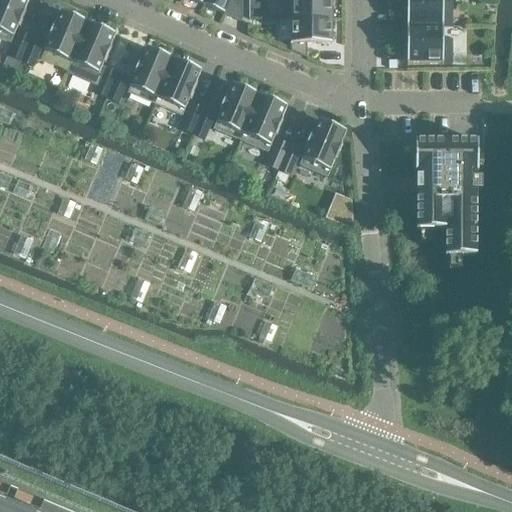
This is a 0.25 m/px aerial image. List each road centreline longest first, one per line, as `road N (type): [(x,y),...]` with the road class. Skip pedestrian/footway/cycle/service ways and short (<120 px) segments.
road 1 (tertiary): [(384,453),(0,298)]
road 2 (residential): [(384,453),(358,103)]
road 3 (residential): [(358,103),(134,17)]
road 4 (tertiary): [(511,504),(384,453)]
